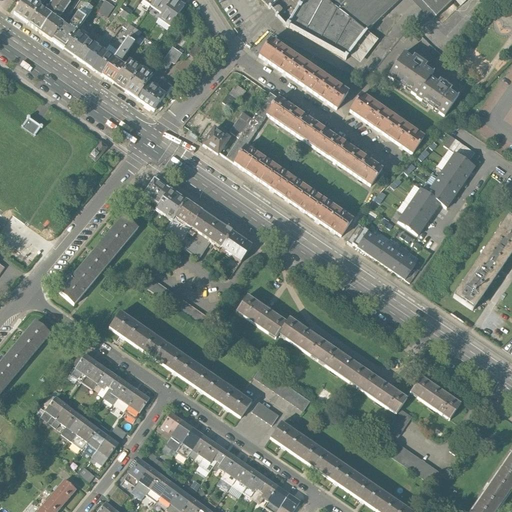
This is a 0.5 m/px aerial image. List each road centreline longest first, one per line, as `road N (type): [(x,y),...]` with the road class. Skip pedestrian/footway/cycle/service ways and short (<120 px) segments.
road 1 (primary): [(154,139),(511,383)]
road 2 (residential): [(24,293),(154,139)]
road 3 (primary): [(0,35),(154,139)]
road 4 (residential): [(236,56),(390,156)]
road 5 (residential): [(167,392),(318,496)]
road 6 (residential): [(24,293),(167,392)]
road 7 (residential): [(167,392),(81,511)]
